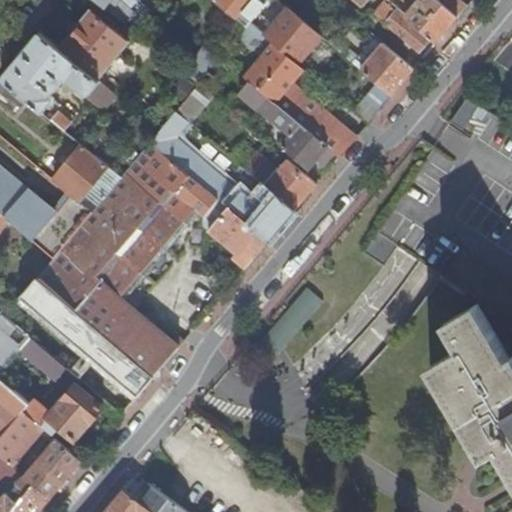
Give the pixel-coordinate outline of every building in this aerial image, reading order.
[(95,0),(125,24),(145,0),(95,0)] [(256,14),(265,4),(259,0),(218,0),(216,2),(236,19),(246,7),(256,14)] [(356,0),(367,8),(370,4),(366,1),(367,0),(356,0)] [(410,20),(436,42),(449,26),(459,15),(440,0),(404,0),(417,11),(410,20)] [(440,0),(459,15),(468,4),(463,0),(440,0)] [(321,36),(288,9),(263,36),(271,42),(298,63),(321,36)] [(59,48),(97,80),(129,41),(90,10),(59,48)] [(419,51),(429,40),(396,13),(386,24),(419,51)] [(105,110),(117,95),(97,80),(59,48),(40,32),(2,78),(27,99),(42,111),(53,98),(49,95),(65,77),(105,110)] [(298,63),(271,42),(243,76),(268,97),(328,147),(339,156),(357,136),(292,81),(304,68),(298,63)] [(413,70),(382,43),(360,69),(391,95),(413,70)] [(118,57),(109,74),(128,83),(137,66),(118,57)] [(0,102),(14,115),(27,99),(2,78),(0,80),(0,102)] [(191,93),(176,110),(190,122),(212,94),(199,83),(198,84),(191,93)] [(448,116),(460,128),(479,108),(467,96),(448,116)] [(328,147),(268,97),(259,109),(285,131),(281,136),(282,137),(277,143),(309,169),(328,147)] [(176,110),(162,127),(176,139),(190,122),(176,110)] [(51,118),(64,129),(70,122),(57,111),(51,118)] [(159,130),(150,141),(203,186),(218,199),(228,207),(268,241),(294,211),(264,185),(257,193),(262,198),(256,204),(240,192),(240,193),(176,139),(162,127),(159,130)] [(73,233),(53,257),(35,278),(153,376),(182,342),(173,334),(168,339),(123,300),(198,212),(203,216),(218,199),(203,186),(150,141),(121,176),(107,192),(97,204),(92,211),(73,233)] [(54,180),(73,195),(92,211),(97,204),(85,194),(95,182),(107,192),(121,176),(82,144),(54,180)] [(318,182),(288,157),(264,185),(294,211),(318,182)] [(0,167),(0,214),(14,226),(53,257),(73,233),(92,211),(73,195),(55,216),(37,202),(38,200),(0,167)] [(268,241),(228,207),(209,230),(213,233),(213,238),(219,243),(224,243),(234,253),(232,256),(245,267),(268,241)] [(0,214),(0,236),(3,240),(14,226),(0,214)] [(276,352),(323,301),(307,287),(260,338),(276,352)] [(511,511),(511,353),(507,357),(474,303),(442,322),(457,348),(427,366),(481,458),(497,450),(511,476),(511,511)] [(0,370),(18,349),(28,337),(0,313),(0,370)] [(28,337),(18,349),(55,380),(65,367),(28,337)] [(13,388),(0,377),(0,410),(7,416),(13,421),(23,410),(30,402),(21,395),(13,388)] [(20,380),(13,388),(21,395),(28,387),(20,380)] [(23,410),(44,428),(52,434),(59,426),(74,438),(88,422),(90,423),(103,407),(74,384),(51,412),(34,398),(34,392),(28,387),(21,395),(30,402),(23,410)] [(0,436),(0,456),(13,467),(44,428),(23,410),(13,421),(0,436)] [(7,416),(0,424),(0,436),(13,421),(7,416)] [(6,492),(0,496),(0,511),(37,511),(82,460),(55,437),(17,484),(26,493),(17,503),(6,492)] [(190,511),(149,483),(148,483),(141,492),(143,493),(138,500),(154,511),(190,511)] [(154,511),(138,500),(123,489),(112,502),(103,511),(154,511)]
